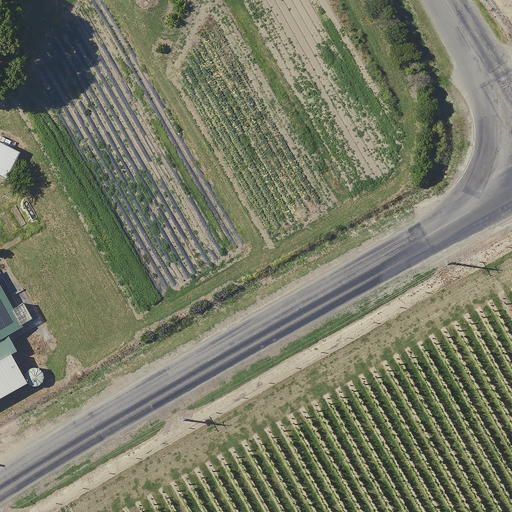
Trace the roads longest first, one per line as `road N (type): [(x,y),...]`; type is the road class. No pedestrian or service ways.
road 1 (unclassified): [(0,479),(511,189)]
road 2 (unclassified): [(441,0),(511,118)]
